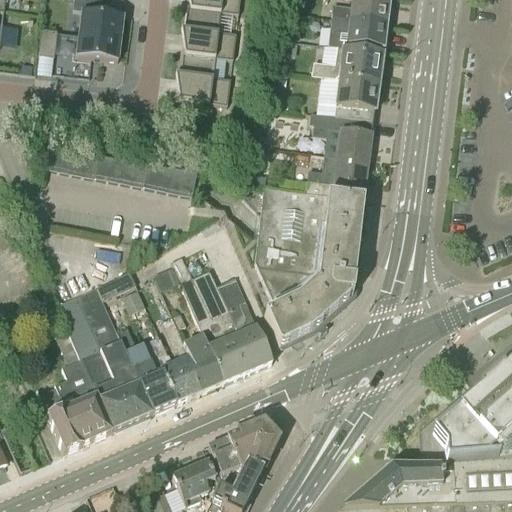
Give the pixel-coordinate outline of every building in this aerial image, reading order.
[(185,14),(219,18),(237,20),(238,0),(186,0),(188,10),(186,10),(185,14)] [(330,23),(384,30),(386,18),(389,19),(390,9),(387,9),(387,6),(350,1),(349,12),(331,10),(330,23)] [(122,21),(99,18),(100,6),(73,2),(72,15),(80,16),(78,38),(119,44),(122,21)] [(180,59),(213,63),(231,65),(234,39),(216,37),(219,18),(185,14),(183,33),(180,33),(183,58),(181,57),(182,55),(180,55),(180,59)] [(383,41),(384,30),(330,23),(328,37),(326,50),(344,53),(344,49),(381,54),(382,51),(385,51),(386,42),(383,41)] [(56,36),(40,34),(37,60),(53,62),(56,36)] [(73,53),(74,39),(59,38),(58,53),(73,53)] [(75,61),(117,66),(119,44),(78,38),(75,61)] [(294,61),(295,49),(284,48),(282,60),(294,61)] [(309,82),(335,85),(376,90),(378,79),(380,79),(382,65),(380,65),(380,58),(335,52),(333,70),(311,67),(309,82)] [(175,100),(175,104),(226,110),(229,84),(211,82),(213,63),(180,59),(178,78),(174,78),(177,101),(175,100)] [(376,92),(376,90),(335,85),(333,111),(332,120),(314,118),(314,119),(371,126),(374,103),(377,104),(379,93),(376,92)] [(283,100),(272,99),(271,110),(281,111),(283,100)] [(370,138),(371,126),(314,119),(311,142),(325,144),(322,161),(367,167),(370,138)] [(49,151),(44,174),(56,176),(61,153),(49,151)] [(73,156),(61,153),(56,176),(68,178),(73,156)] [(85,158),(73,156),(68,178),(81,181),(85,158)] [(97,160),(85,158),(81,181),(93,183),(97,160)] [(109,163),(97,160),(93,183),(105,186),(109,163)] [(363,194),(367,167),(322,161),(320,177),(306,176),(305,185),(331,189),(363,194)] [(121,165),(109,163),(105,186),(117,188),(121,165)] [(134,168),(121,165),(117,188),(129,190),(134,168)] [(146,170),(134,168),(129,190),(141,193),(146,170)] [(158,172),(146,170),(141,193),(153,195),(158,172)] [(170,175),(158,172),(153,195),(166,197),(170,175)] [(182,177),(170,175),(166,197),(178,200),(182,177)] [(194,179),(182,177),(178,200),(190,202),(194,179)] [(264,182),(253,181),(253,188),(264,189),(264,182)] [(351,286),(361,205),(262,192),(253,268),(275,314),(262,320),(277,353),(310,337),(351,300),(352,286),(351,286)] [(180,261),(169,266),(201,340),(222,389),(271,368),(221,255),(211,260),(210,256),(200,261),(207,276),(190,284),(180,261)] [(100,305),(134,290),(127,275),(95,292),(95,294),(100,305)] [(171,278),(158,281),(161,294),(174,292),(171,278)] [(95,294),(56,311),(65,332),(57,336),(59,341),(67,338),(79,365),(111,438),(150,420),(115,338),(100,305),(95,294)] [(137,296),(121,303),(128,319),(144,313),(137,296)] [(179,319),(170,322),(175,334),(184,330),(179,319)] [(186,405),(202,398),(193,378),(196,377),(190,362),(188,363),(181,349),(175,334),(170,322),(159,327),(172,355),(174,354),(179,364),(171,368),(159,342),(158,342),(165,359),(186,405)] [(115,338),(150,420),(175,410),(153,364),(146,347),(134,353),(126,333),(115,338)] [(201,340),(182,349),(181,349),(188,363),(190,362),(196,377),(193,378),(202,398),(222,389),(201,340)] [(175,410),(186,405),(165,359),(158,342),(146,347),(153,364),(175,410)] [(54,393),(36,400),(62,459),(111,438),(79,365),(61,372),(66,384),(53,390),(54,393)] [(511,368),(500,379),(499,377),(496,379),(498,381),(492,386),(490,384),(488,386),(489,388),(479,397),(478,395),(475,398),(477,399),(442,430),(444,467),(511,463),(511,368)] [(19,478),(35,471),(16,428),(0,434),(19,478)] [(261,428),(207,451),(220,481),(244,470),(245,467),(262,475),(277,444),(261,428)] [(511,511),(511,463),(444,467),(444,468),(420,470),(420,467),(401,468),(401,471),(390,472),(342,511),(511,511)] [(201,506),(198,500),(208,496),(204,487),(214,482),(207,467),(170,482),(183,511),(184,511),(198,506),(199,507),(201,506)] [(243,511),(262,475),(245,467),(244,470),(240,477),(239,477),(229,498),(217,492),(207,511),(243,511)] [(152,511),(168,511),(161,496),(148,502),(152,511)]
